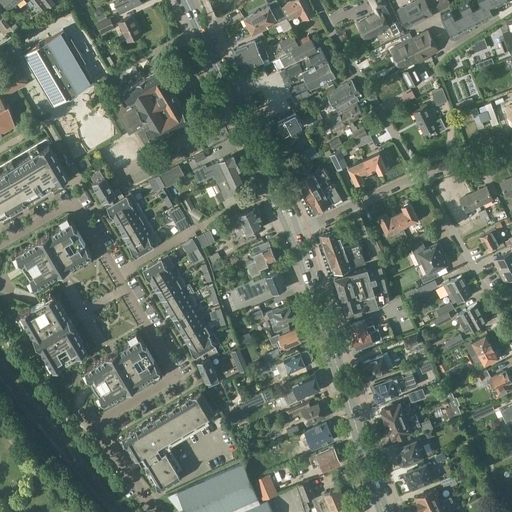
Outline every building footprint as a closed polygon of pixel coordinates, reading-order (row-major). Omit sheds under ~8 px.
[(1,0),(8,9),(19,0),(1,0)] [(49,13),(39,0),(30,0),(43,17),(49,13)] [(39,0),(49,13),(49,12),(50,13),(57,8),(51,0),(39,0)] [(118,0),(114,2),(118,11),(140,1),(139,0),(118,0)] [(292,19),(294,18),(294,17),(301,13),(304,19),(313,14),(305,0),(295,0),(280,8),(284,14),(292,27),(288,20),(292,18),(292,19)] [(369,0),(377,13),(357,24),(365,40),(388,28),(389,30),(388,30),(390,33),(391,33),(392,35),(401,30),(397,21),(393,23),(383,5),(385,4),(383,0),(369,0)] [(434,16),(425,0),(419,0),(397,11),(406,30),(434,16)] [(434,0),(436,2),(439,8),(451,3),(449,0),(434,0)] [(509,0),(469,0),(440,15),(451,36),(497,13),(494,8),(509,0)] [(284,14),(280,8),(279,6),(271,10),(269,5),(244,18),(248,26),(249,25),(263,18),(263,17),(270,13),(271,15),(274,14),(276,18),(284,14)] [(108,19),(105,13),(96,17),(99,23),(108,19)] [(268,22),(276,18),(274,14),(271,15),(270,13),(263,17),(263,18),(249,25),(248,26),(252,33),(270,24),(268,22)] [(292,27),(284,14),(276,18),(283,32),(292,27)] [(141,34),(132,15),(118,21),(127,40),(141,34)] [(511,17),(505,20),(510,33),(499,37),(505,52),(511,49),(511,17)] [(0,23),(0,29),(2,32),(9,26),(3,18),(0,20),(0,23),(0,24),(0,23)] [(111,18),(99,24),(97,25),(102,34),(115,28),(111,18)] [(15,33),(20,30),(15,24),(11,27),(15,33)] [(69,38),(63,28),(45,39),(46,40),(40,43),(40,42),(32,47),(30,44),(20,50),(52,105),(66,97),(65,97),(81,87),(93,80),(83,63),(86,62),(71,37),(69,38)] [(402,43),(390,49),(400,69),(413,63),(418,60),(419,63),(432,57),(431,54),(438,50),(428,30),(412,38),(409,32),(400,37),(402,43)] [(287,39),(280,42),(283,47),(284,50),(284,49),(286,53),(291,50),(299,46),(297,43),(293,35),(287,39)] [(486,45),(483,36),(470,45),(472,50),(486,45)] [(299,46),(291,50),(286,53),(279,56),(280,58),(284,67),(308,54),(316,49),(311,39),(311,40),(304,43),(299,46)] [(237,61),(265,49),(262,41),(255,43),(254,40),(232,49),(237,61)] [(310,58),(305,61),(305,62),(307,66),(308,69),(317,64),(318,66),(327,62),(327,60),(328,59),(326,55),(325,56),(320,47),(316,49),(308,54),(310,58)] [(268,57),(265,49),(237,61),(241,69),(262,61),(262,59),(268,57)] [(478,67),(493,62),(491,58),(477,64),(478,67)] [(328,63),(327,62),(318,66),(317,64),(308,69),(303,71),(302,72),(311,88),(315,86),(320,84),(335,76),(338,74),(335,69),(339,67),(335,59),(328,63)] [(419,74),(413,63),(400,69),(404,67),(405,70),(401,71),(408,86),(428,76),(425,70),(419,74)] [(123,90),(118,92),(125,103),(114,109),(129,134),(138,128),(146,142),(152,139),(189,118),(182,106),(181,106),(166,80),(166,79),(159,68),(123,89),(123,90)] [(12,75),(0,81),(0,137),(1,134),(1,133),(15,125),(9,103),(6,105),(1,97),(17,87),(18,89),(27,83),(19,70),(16,72),(12,75)] [(357,89),(352,80),(327,94),(330,100),(328,101),(330,104),(332,102),(347,93),(348,94),(357,89)] [(431,92),(436,105),(447,101),(442,88),(431,92)] [(332,102),(337,112),(349,106),(349,105),(348,105),(346,102),(359,94),(357,89),(348,94),(347,93),(332,102)] [(323,99),(320,93),(309,99),(312,105),(323,99)] [(473,102),(471,98),(456,103),(458,107),(473,102)] [(485,105),(479,107),(481,112),(487,110),(493,125),(499,123),(491,102),(485,104),(485,105)] [(357,104),(342,112),(349,124),(351,129),(352,131),(356,140),(367,134),(363,126),(357,129),(355,126),(354,127),(352,122),(363,116),(357,104)] [(440,117),(433,121),(430,116),(431,115),(426,104),(412,112),(424,134),(432,130),(434,134),(446,128),(440,117)] [(477,108),(472,110),(479,128),(484,127),(477,108)] [(277,122),(284,135),(303,125),(296,112),(277,122)] [(349,124),(342,112),(327,120),(327,122),(331,130),(333,130),(334,130),(335,131),(343,127),(343,128),(346,127),(345,126),(348,124),(351,129),(349,124)] [(319,121),(316,114),(306,118),(309,126),(319,121)] [(369,134),(355,142),(358,146),(358,147),(372,140),(369,134)] [(292,137),(287,140),(290,146),(295,143),(292,137)] [(343,145),(339,137),(329,142),(334,150),(343,145)] [(0,173),(0,216),(2,215),(2,214),(9,210),(9,211),(27,200),(33,196),(33,197),(41,192),(40,191),(44,189),(45,190),(52,186),(51,183),(57,179),(59,182),(68,177),(49,144),(40,150),(34,154),(33,154),(15,165),(8,169),(0,173)] [(346,166),(340,151),(330,155),(337,170),(346,166)] [(206,157),(204,152),(194,156),(197,162),(206,157)] [(364,160),(370,173),(377,169),(379,173),(387,169),(379,153),(364,160)] [(232,154),(206,167),(205,165),(193,171),(198,181),(214,174),(217,181),(228,176),(232,174),(233,176),(241,172),(232,154)] [(86,168),(92,165),(87,157),(82,160),(86,168)] [(370,173),(364,160),(348,167),(355,184),(363,180),(362,176),(370,173)] [(179,164),(159,174),(166,187),(186,176),(179,164)] [(324,166),(314,172),(298,180),(301,185),(301,186),(306,196),(332,182),(329,184),(326,177),(329,176),(324,166)] [(110,204),(124,196),(119,187),(113,190),(104,175),(103,176),(100,171),(91,176),(94,181),(92,182),(104,201),(107,199),(110,204)] [(228,176),(217,181),(211,184),(220,201),(225,198),(236,193),(232,185),(244,180),(241,172),(233,176),(232,174),(228,176)] [(159,175),(155,177),(158,185),(163,182),(159,175)] [(511,193),(511,177),(501,183),(507,195),(511,193)] [(341,198),(332,182),(306,196),(312,207),(313,207),(316,212),(341,198)] [(473,192),(479,205),(493,198),(487,186),(473,192)] [(164,199),(168,197),(164,189),(160,192),(164,199)] [(131,192),(124,196),(110,204),(107,206),(112,216),(137,201),(131,192)] [(479,205),(473,192),(460,198),(466,211),(479,205)] [(188,211),(191,209),(188,213),(199,219),(203,213),(194,207),(188,195),(182,199),(188,211)] [(172,204),(168,197),(164,199),(168,206),(172,204)] [(137,201),(112,216),(113,216),(119,225),(143,211),(137,201)] [(410,202),(402,206),(404,210),(396,213),(401,226),(418,218),(410,202)] [(179,206),(174,209),(180,219),(185,216),(179,206)] [(231,227),(231,228),(232,228),(237,226),(236,225),(260,214),(259,214),(258,214),(254,207),(227,219),(227,220),(231,227)] [(180,219),(174,209),(169,212),(175,222),(180,219)] [(480,218),(476,220),(478,225),(486,222),(483,216),(487,215),(485,209),(477,212),(480,218)] [(143,211),(119,225),(124,234),(123,234),(124,235),(148,220),(143,211)] [(401,226),(396,213),(389,216),(387,213),(379,217),(386,232),(398,227),(400,233),(404,231),(401,226)] [(260,214),(236,225),(237,226),(237,227),(235,229),(237,235),(241,234),(241,235),(247,233),(254,230),(263,225),(260,218),(261,217),(260,214)] [(38,239),(16,252),(21,262),(22,261),(31,276),(30,276),(36,286),(58,272),(58,273),(70,266),(69,266),(92,252),(86,243),(85,244),(77,229),(72,219),(50,233),(49,232),(38,239)] [(154,231),(148,220),(124,235),(130,245),(129,245),(129,246),(154,231)] [(503,226),(500,221),(495,223),(497,229),(503,226)] [(327,253),(344,247),(337,228),(320,234),(327,253)] [(492,230),(480,236),(488,250),(500,244),(496,237),(499,235),(495,228),(492,230)] [(197,236),(203,247),(215,240),(210,230),(197,236)] [(154,231),(129,246),(136,256),(162,241),(155,231),(154,231)] [(411,245),(427,238),(424,232),(409,239),(411,245)] [(387,255),(379,237),(373,240),(381,258),(387,255)] [(269,241),(259,245),(251,248),(255,258),(247,262),(250,269),(247,270),(249,275),(261,270),(260,267),(268,264),(267,262),(275,259),(271,247),(269,241)] [(421,241),(419,242),(410,246),(419,264),(441,253),(441,252),(443,251),(439,243),(437,244),(436,243),(425,248),(421,241)] [(358,242),(344,247),(327,253),(334,272),(352,266),(365,261),(358,242)] [(499,270),(511,263),(511,244),(509,246),(511,250),(493,260),(499,270)] [(198,247),(192,250),(199,261),(204,258),(198,247)] [(199,261),(192,250),(187,253),(194,264),(199,261)] [(218,251),(208,256),(212,264),(222,259),(218,251)] [(441,253),(419,264),(422,263),(427,273),(420,276),(423,282),(437,275),(435,270),(446,264),(446,263),(448,262),(444,253),(442,254),(441,253)] [(149,279),(174,264),(168,254),(143,268),(149,279)] [(211,264),(214,270),(225,265),(222,259),(212,264),(211,264)] [(511,263),(499,270),(505,281),(511,277),(511,263)] [(174,264),(149,279),(149,280),(150,279),(156,289),(180,275),(180,274),(177,276),(172,266),(174,265),(174,264)] [(368,269),(367,267),(335,277),(342,300),(374,290),(389,286),(383,264),(368,269)] [(279,271),(253,282),(252,279),(236,287),(240,295),(242,294),(244,300),(270,289),(272,292),(286,287),(282,279),(283,278),(280,271),(279,271)] [(186,284),(180,275),(156,289),(156,290),(157,289),(162,298),(186,284)] [(452,291),(466,284),(461,275),(449,281),(448,279),(442,282),(448,293),(452,291)] [(404,293),(407,300),(438,286),(435,280),(416,288),(416,287),(404,293)] [(186,285),(186,284),(162,298),(168,308),(191,294),(191,293),(189,295),(183,286),(186,285)] [(471,293),(466,284),(452,291),(448,293),(453,302),(454,301),(455,302),(471,293)] [(374,290),(342,300),(342,302),(341,303),(342,308),(344,307),(345,313),(346,312),(347,314),(354,312),(362,309),(375,305),(375,306),(377,305),(378,308),(379,307),(392,298),(389,286),(374,290)] [(41,346),(54,369),(63,363),(63,362),(77,354),(78,355),(87,349),(74,327),(75,326),(68,315),(67,315),(54,293),(45,299),(30,308),(30,307),(21,313),(34,335),(33,335),(40,347),(41,346)] [(197,303),(191,294),(168,308),(173,317),(197,303)] [(436,318),(448,311),(455,308),(451,302),(436,310),(433,312),(436,318)] [(482,311),(477,302),(462,310),(456,314),(461,323),(482,311)] [(197,303),(173,317),(179,327),(200,314),(195,305),(197,304),(197,303)] [(278,308),(267,312),(269,318),(275,316),(278,323),(272,325),(274,331),(289,325),(287,320),(293,317),(288,304),(278,308)] [(264,316),(262,310),(252,313),(254,320),(264,316)] [(448,311),(436,318),(434,319),(437,325),(452,318),(448,311)] [(484,313),(483,313),(482,311),(461,323),(466,332),(487,321),(486,319),(486,317),(484,313)] [(206,324),(200,314),(179,327),(184,336),(206,324)] [(364,319),(349,324),(353,337),(352,337),(356,347),(376,340),(372,331),(375,330),(374,325),(367,327),(364,319)] [(211,333),(206,324),(184,336),(190,345),(189,346),(214,332),(214,331),(211,333)] [(300,341),(295,328),(279,335),(284,348),(300,341)] [(406,347),(422,341),(418,330),(402,337),(406,347)] [(220,341),(214,332),(189,346),(195,356),(200,353),(215,344),(220,341)] [(250,333),(238,338),(239,340),(237,341),(239,346),(241,345),(253,340),(250,333)] [(446,342),(449,348),(464,340),(461,334),(446,342)] [(466,359),(492,345),(489,340),(489,339),(488,336),(486,336),(485,334),(473,341),(472,339),(465,343),(469,351),(469,352),(464,355),(466,359)] [(107,356),(85,369),(90,378),(91,378),(99,392),(99,393),(104,402),(126,389),(127,390),(138,383),(138,382),(160,369),(155,360),(154,360),(145,345),(146,345),(141,336),(118,349),(118,348),(106,355),(107,356)] [(215,344),(200,353),(202,358),(197,360),(201,368),(200,369),(202,373),(202,372),(206,381),(209,386),(219,382),(216,376),(217,376),(208,356),(218,352),(215,344)] [(497,355),(497,353),(496,351),(494,350),(492,345),(466,359),(468,363),(474,360),(474,362),(480,358),(483,364),(497,356),(497,355)] [(236,362),(244,358),(240,347),(231,351),(236,362)] [(307,349),(276,363),(281,374),(289,370),(290,371),(312,361),(312,359),(313,356),(311,352),(308,351),(307,349)] [(383,354),(363,362),(365,368),(364,371),(366,375),(369,376),(388,368),(393,366),(387,352),(383,354)] [(423,372),(433,368),(429,359),(419,363),(423,372)] [(255,366),(253,367),(257,376),(271,369),(268,361),(260,364),(255,366)] [(438,365),(442,371),(448,368),(445,361),(438,365)] [(449,384),(445,377),(457,371),(454,365),(446,370),(438,374),(446,391),(454,387),(452,383),(449,384)] [(378,400),(398,392),(416,384),(411,372),(410,372),(409,368),(401,371),(402,373),(392,377),(373,385),(375,391),(374,391),(374,394),(376,398),(378,400)] [(472,384),(489,375),(487,370),(470,379),(472,384)] [(496,374),(491,377),(489,375),(472,384),(473,386),(486,380),(489,385),(493,383),(497,388),(492,391),(496,398),(511,389),(511,384),(510,382),(511,381),(508,375),(507,375),(504,371),(497,375),(496,374)] [(320,388),(314,374),(292,383),(292,384),(289,386),(290,389),(282,392),(287,403),(320,388)] [(230,381),(224,383),(228,394),(235,391),(230,381)] [(408,392),(411,401),(426,395),(422,387),(408,392)] [(270,388),(244,399),(245,403),(240,405),(243,411),(247,409),(266,401),(266,400),(281,394),(279,389),(272,392),(270,388)] [(451,389),(444,392),(455,417),(462,414),(458,405),(453,407),(450,399),(454,397),(451,389)] [(149,421),(122,437),(127,445),(135,459),(138,457),(142,465),(144,463),(149,471),(151,470),(157,479),(155,481),(160,489),(182,476),(166,450),(162,452),(158,445),(214,412),(201,390),(192,395),(194,398),(190,401),(188,398),(180,403),(181,406),(177,408),(175,406),(167,410),(169,413),(164,416),(162,413),(154,418),(156,421),(151,424),(149,421)] [(323,416),(318,403),(312,406),(309,400),(286,410),(289,417),(302,411),(307,423),(323,416)] [(405,400),(399,402),(381,409),(387,424),(416,413),(415,412),(414,413),(409,402),(406,403),(405,400)] [(474,419),(495,410),(492,402),(479,408),(479,407),(470,411),(474,419)] [(507,421),(511,419),(511,403),(509,405),(509,406),(501,410),(507,421)] [(243,411),(232,415),(236,423),(247,418),(243,411)] [(420,422),(416,413),(387,424),(392,438),(416,429),(416,427),(419,426),(422,431),(433,426),(430,418),(420,422)] [(326,421),(304,431),(308,438),(303,440),(305,445),(310,443),(312,448),(333,439),(326,421)] [(289,436),(300,431),(298,425),(287,430),(289,436)] [(427,437),(435,434),(433,428),(425,431),(427,437)] [(415,440),(414,440),(396,447),(399,453),(398,456),(400,460),(403,462),(421,455),(421,454),(426,451),(420,438),(415,440)] [(511,445),(511,442),(511,440),(496,447),(498,452),(499,452),(511,445)] [(511,445),(499,452),(503,458),(511,453),(511,445)] [(303,447),(296,450),(299,457),(306,454),(303,447)] [(334,447),(309,458),(313,467),(320,464),(323,469),(340,461),(334,447)] [(434,455),(437,462),(447,457),(444,451),(434,455)] [(294,464),(296,471),(308,467),(304,460),(294,464)] [(425,464),(407,471),(409,478),(408,481),(410,485),(413,486),(431,478),(436,476),(430,462),(426,464),(425,464)] [(259,504),(257,498),(243,463),(176,491),(177,492),(167,496),(178,510),(184,508),(185,511),(272,511),(267,500),(259,504)] [(261,500),(266,498),(277,493),(269,473),(253,479),(261,500)] [(458,482),(454,474),(439,480),(442,486),(451,483),(452,485),(458,482)] [(315,496),(308,480),(296,485),(301,502),(311,498),(315,507),(342,495),(338,488),(316,498),(315,496)] [(493,486),(496,493),(502,491),(499,483),(493,486)] [(422,509),(438,501),(435,495),(438,493),(436,487),(415,496),(417,501),(416,501),(420,509),(422,509)] [(494,491),(489,493),(494,502),(498,500),(494,491)] [(502,492),(497,495),(504,508),(508,506),(509,506),(502,492)] [(324,511),(345,503),(342,495),(315,507),(317,511),(324,511)] [(443,511),(438,501),(422,509),(423,511),(443,511)]
